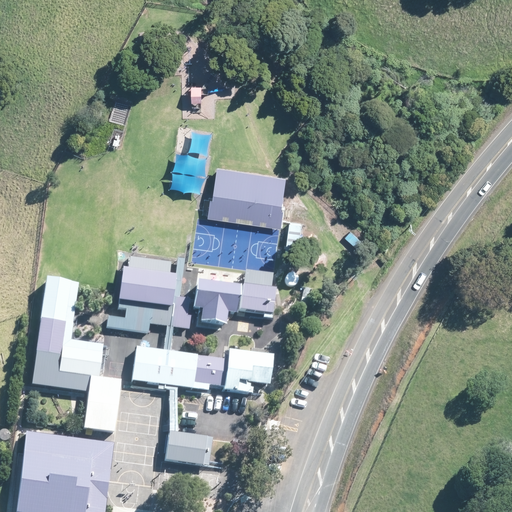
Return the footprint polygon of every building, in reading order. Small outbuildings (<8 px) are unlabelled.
[(128,251),(179,259),(188,201),(140,193),(137,213),(117,210),(113,236),(130,239),(128,251)] [(146,325),(181,330),(185,299),(173,297),(176,276),(119,268),(112,316),(101,314),(99,327),(145,334),(146,325)] [(273,293),(193,280),(189,310),(195,310),(193,322),(220,326),(222,311),(269,318),(273,293)] [(75,286),(40,281),(28,365),(96,376),(101,345),(67,340),(75,286)] [(221,361),(130,348),(125,379),(263,399),(269,356),(223,349),(221,361)] [(116,383),(86,378),(79,426),(109,431),(116,383)] [(203,436),(164,430),(160,461),(198,467),(203,436)] [(99,511),(110,444),(22,431),(10,511),(99,511)]
